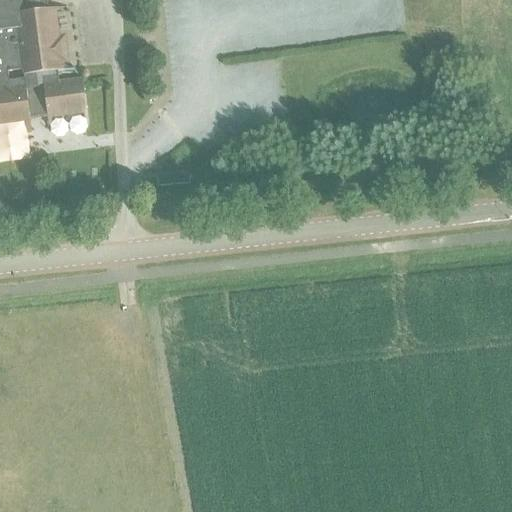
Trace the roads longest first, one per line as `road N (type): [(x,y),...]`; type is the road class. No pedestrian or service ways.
road 1 (tertiary): [(0,268),(511,211)]
road 2 (track): [(121,0),(126,145)]
